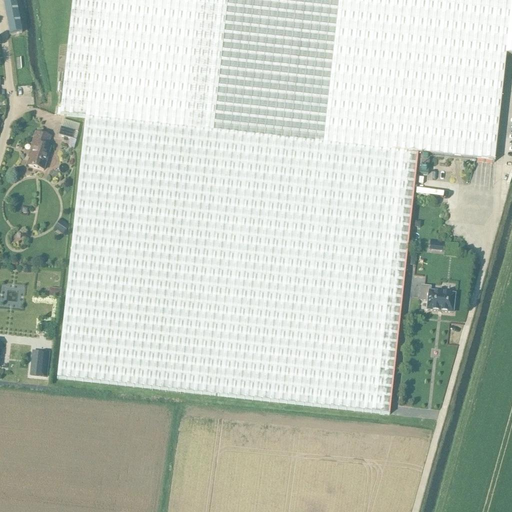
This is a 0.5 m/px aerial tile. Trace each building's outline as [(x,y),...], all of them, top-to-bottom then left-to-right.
[(10,36),(22,34),(15,0),(7,0),(3,1),(10,36)] [(511,0),(72,0),(60,116),(85,119),(57,378),(287,403),(389,415),(415,174),(427,175),(429,156),(479,162),(494,163),(505,56),(511,56),(511,0)] [(73,141),(75,133),(60,129),(58,137),(73,141)] [(28,159),(26,166),(28,167),(44,171),(51,148),(48,148),(51,138),(35,133),(32,143),(32,144),(27,159),(28,159)] [(63,224),(58,232),(63,235),(68,227),(63,224)] [(407,255),(406,266),(414,267),(416,256),(407,255)] [(441,294),(429,293),(430,288),(421,287),(420,301),(428,302),(427,311),(452,314),(454,296),(450,295),(450,293),(442,292),(441,294)] [(38,352),(35,378),(47,379),(49,354),(38,352)]
